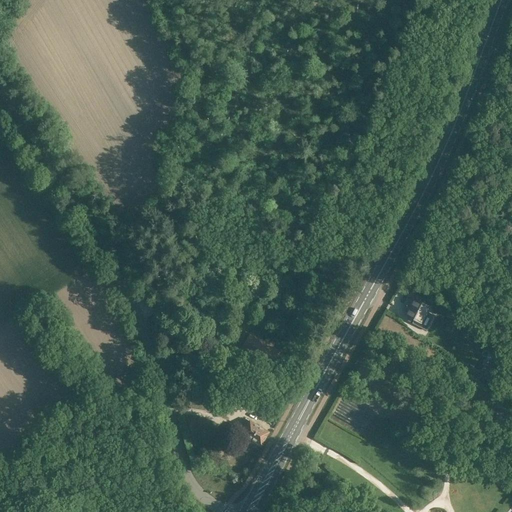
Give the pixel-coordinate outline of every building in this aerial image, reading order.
[(421,323),(430,306),(425,304),(427,301),(416,295),(414,299),(414,298),(405,315),(421,323)] [(436,337),(425,329),(421,334),(432,342),(436,337)] [(250,333),(242,348),(270,364),(278,350),(250,333)] [(225,399),(220,408),(229,413),(234,404),(225,399)] [(242,433),(261,444),(268,432),(250,421),(242,433)]
